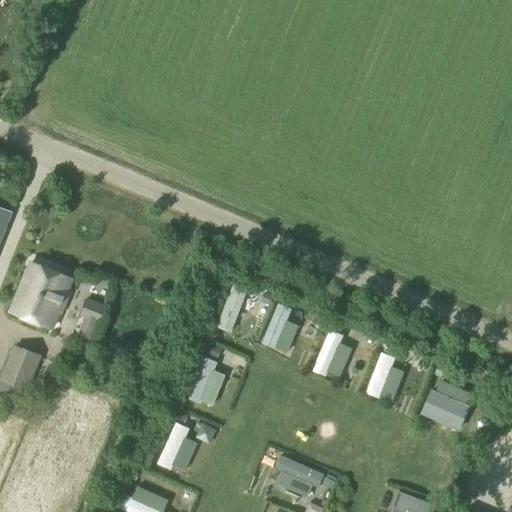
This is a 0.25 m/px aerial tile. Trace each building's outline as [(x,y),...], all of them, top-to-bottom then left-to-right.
[(0,237),(9,214),(0,210),(0,237)] [(50,327),(70,280),(28,263),(9,310),(50,327)] [(235,334),(253,291),(241,286),(223,330),(235,334)] [(91,343),(105,307),(85,299),(78,317),(83,318),(76,337),(91,343)] [(283,306),(270,346),(294,353),(303,327),(295,324),(299,311),(283,306)] [(336,331),(319,376),(332,381),(349,336),(336,331)] [(0,381),(25,392),(40,357),(14,346),(0,378),(0,381)] [(374,397),(387,401),(401,360),(388,355),(374,397)] [(436,362),(430,375),(439,379),(445,366),(436,362)] [(198,402),(219,409),(231,377),(210,369),(198,402)] [(188,415),(179,411),(175,421),(183,425),(188,415)] [(179,471),(194,429),(180,424),(166,466),(179,471)] [(420,441),(414,455),(425,460),(431,446),(420,441)] [(329,492),(334,480),(289,460),(283,472),(329,492)] [(391,508),(408,511),(410,511),(414,499),(394,494),(391,508)] [(129,511),(167,511),(132,496),(125,510),(129,511)]
